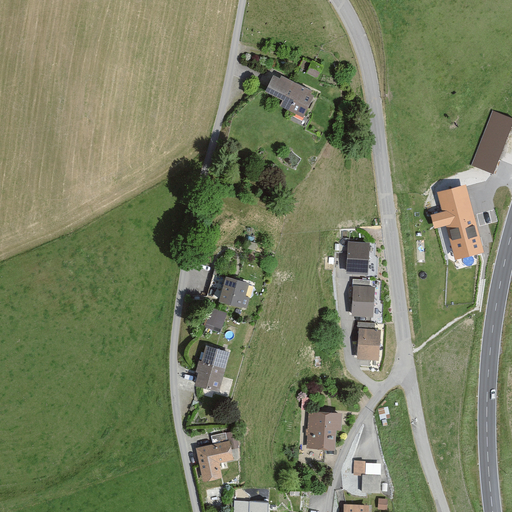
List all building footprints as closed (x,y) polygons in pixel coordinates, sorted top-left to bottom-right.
[(314,80),(319,67),(308,62),(302,74),(314,80)] [(306,93),(276,77),(275,79),(268,76),(259,93),(277,102),(274,106),(288,113),(289,112),(298,117),(308,98),(304,96),(306,93)] [(511,122),(491,113),(469,166),(489,175),(511,122)] [(466,185),(437,192),(442,212),(430,215),(434,228),(447,225),(455,259),(483,252),(466,185)] [(370,243),(348,242),(347,274),(369,274),(370,243)] [(249,246),(240,244),(238,252),(247,254),(249,246)] [(232,271),(219,268),(212,296),(220,299),(219,302),(246,309),(249,298),(244,297),(248,282),(230,277),(232,271)] [(372,287),(373,281),(354,280),(351,316),(372,318),(374,288),(372,287)] [(218,331),(224,312),(213,308),(207,327),(218,331)] [(376,332),(376,326),(359,325),(356,362),(377,363),(379,332),(376,332)] [(229,353),(205,346),(200,360),(198,360),(194,372),(197,373),(194,385),(218,391),(229,353)] [(340,414),(309,412),(308,450),(335,451),(335,431),(340,431),(340,414)] [(230,433),(208,437),(209,446),(192,449),(199,483),(218,479),(215,466),(236,462),(230,433)] [(364,475),(365,462),(355,461),(354,476),(362,476),(361,493),(378,493),(379,476),(364,475)] [(386,509),(387,499),(379,498),(378,509),(386,509)] [(269,511),(270,502),(249,501),(248,511),(269,511)]
